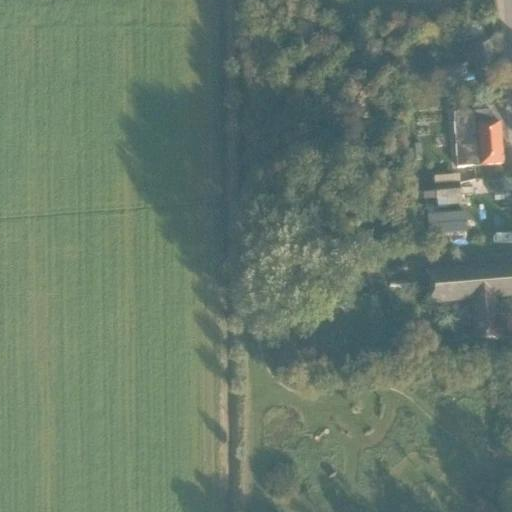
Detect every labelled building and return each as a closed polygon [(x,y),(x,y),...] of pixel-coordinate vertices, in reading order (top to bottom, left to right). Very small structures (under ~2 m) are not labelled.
[(437,84),(497,79),(494,38),(464,41),(466,65),(436,68),(437,84)] [(474,167),(504,165),(501,123),(471,125),(474,167)] [(436,201),(462,199),(460,183),(435,185),(436,201)] [(429,234),(467,232),(466,215),(428,217),(429,234)] [(497,299),(511,298),(511,263),(427,269),(430,310),(473,306),(476,342),(500,340),(497,299)]
